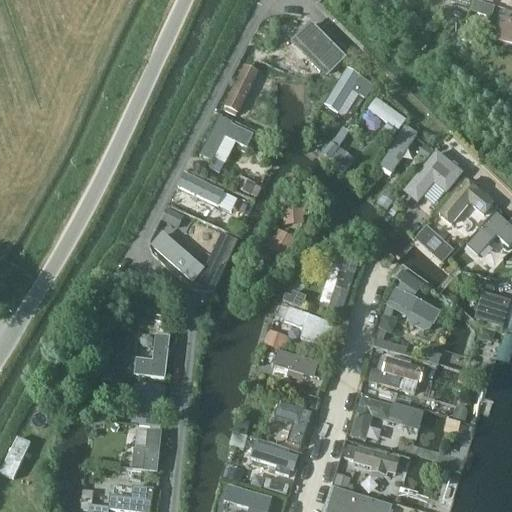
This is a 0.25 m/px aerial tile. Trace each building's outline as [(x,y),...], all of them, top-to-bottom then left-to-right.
[(493,9),(473,3),(469,13),(490,20),(493,9)] [(498,22),(511,26),(511,15),(501,12),(498,22)] [(275,145),(278,84),(286,85),(286,84),(284,24),(266,24),(263,26),(217,116),(275,145)] [(511,48),(511,26),(502,24),(496,44),(511,48)] [(309,36),(299,47),(336,83),(345,71),(337,63),(343,57),(333,47),(327,54),(309,36)] [(369,85),(347,71),(324,107),(338,116),(354,91),(357,93),(355,95),(366,102),(373,90),(369,85)] [(326,175),(356,203),(409,123),(379,94),(326,175)] [(254,139),(221,123),(202,160),(213,166),(225,143),(246,154),(254,139)] [(387,219),(405,195),(437,151),(409,123),(361,195),(361,196),(387,219)] [(405,195),(420,207),(436,187),(448,197),(466,176),(439,154),(405,195)] [(253,205),(187,176),(170,211),(238,239),(253,205)] [(496,209),(468,185),(439,218),(452,229),(469,209),(484,222),(496,209)] [(282,204),(284,227),(304,226),(303,217),(309,217),(308,203),(282,204)] [(238,239),(170,211),(151,249),(227,283),(246,243),(238,239)] [(511,248),(511,231),(496,217),(469,247),(480,257),(497,238),(510,250),(511,248)] [(454,253),(428,229),(416,242),(442,266),(454,253)] [(285,261),(296,241),(278,232),(274,239),(269,236),(262,249),(285,261)] [(330,316),(344,320),(356,278),(342,275),(330,316)] [(389,313),(431,332),(440,312),(398,293),(389,313)] [(305,298),(293,294),(291,298),(285,296),(282,303),(300,310),(305,298)] [(506,303),(482,297),(474,322),(499,329),(506,303)] [(298,339),(318,346),(321,337),(327,340),(332,326),(289,310),(284,323),(302,330),(298,339)] [(269,333),(264,346),(282,352),(287,339),(269,333)] [(155,339),(152,363),(136,361),(134,378),(165,381),(170,341),(155,339)] [(279,357),(274,373),(319,387),(324,371),(279,357)] [(378,374),(384,376),(381,386),(400,392),(403,382),(421,387),(425,371),(388,361),(387,363),(381,362),(378,374)] [(136,413),(138,413),(136,429),(158,431),(163,388),(152,387),(138,391),(136,413)] [(362,400),(351,440),(365,444),(372,418),(388,423),(392,408),(362,400)] [(272,425),(299,432),(304,416),(277,409),(272,425)] [(129,428),(128,452),(136,452),(137,429),(129,428)] [(133,452),(131,474),(154,477),(158,435),(147,434),(145,453),(133,452)] [(18,437),(2,473),(16,480),(33,443),(18,437)] [(290,474),(293,475),(298,459),(255,445),(250,461),(276,469),(275,475),(288,479),(290,474)] [(356,466),(402,479),(407,463),(360,450),(356,466)] [(225,480),(239,485),(243,473),(229,469),(225,480)] [(286,497),(289,488),(266,481),(263,490),(286,497)] [(110,499),(108,511),(151,511),(154,492),(134,490),(132,501),(110,499)] [(351,498),(335,493),(329,511),(361,511),(364,505),(351,501),(351,498)]
